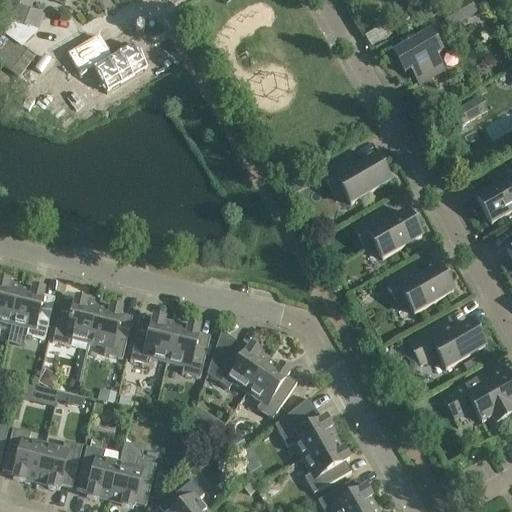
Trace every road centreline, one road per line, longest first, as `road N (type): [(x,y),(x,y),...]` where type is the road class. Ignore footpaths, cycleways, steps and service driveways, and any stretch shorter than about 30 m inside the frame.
road 1 (residential): [(0,247),(306,323),(414,511)]
road 2 (residential): [(511,335),(325,0)]
